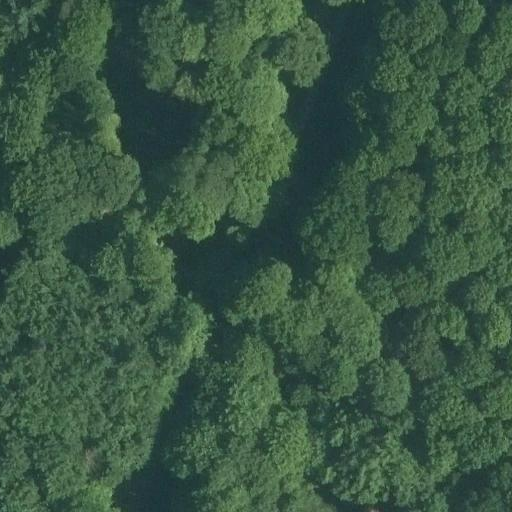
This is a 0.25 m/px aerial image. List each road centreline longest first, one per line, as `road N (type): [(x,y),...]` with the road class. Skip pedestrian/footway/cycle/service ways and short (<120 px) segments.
road 1 (track): [(16,0),(304,128),(500,511)]
road 2 (track): [(141,511),(355,0)]
